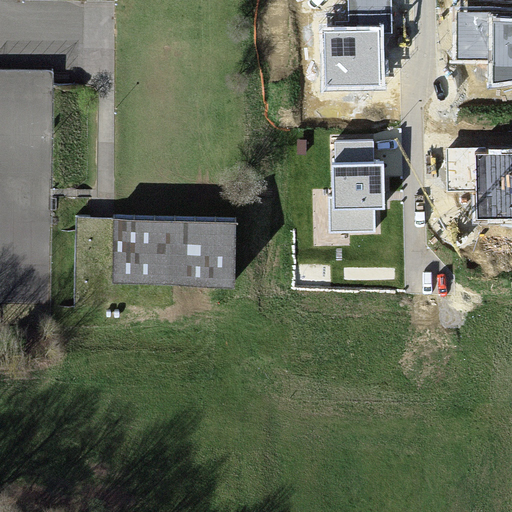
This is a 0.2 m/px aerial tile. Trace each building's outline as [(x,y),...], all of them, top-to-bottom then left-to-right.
[(390,0),(348,0),(349,28),(324,28),(325,86),(385,84),(383,32),(392,32),(390,0)] [(493,13),(457,13),(457,60),(495,60),(493,85),(511,81),(511,20),(492,20),(493,13)] [(373,141),(334,141),(335,196),(331,196),(331,231),(373,230),(373,208),(384,208),(383,163),(374,163),(373,141)] [(511,150),(445,152),(446,190),(478,189),(479,218),(511,217),(511,150)] [(232,217),(114,211),(111,275),(229,280),(232,217)]
